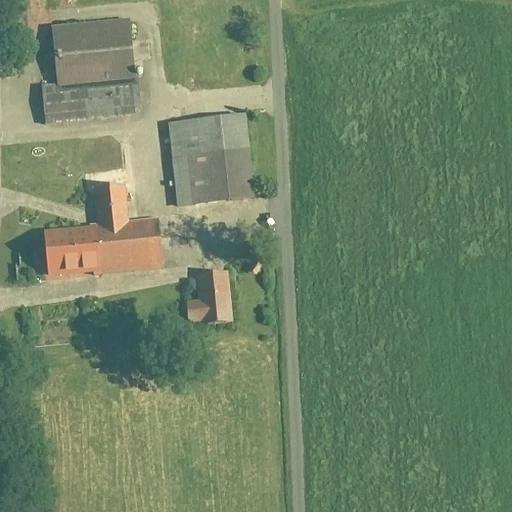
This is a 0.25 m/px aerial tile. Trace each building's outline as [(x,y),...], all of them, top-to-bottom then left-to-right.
[(52,27),(58,86),(135,78),(129,19),(52,27)] [(136,84),(58,93),(62,124),(139,114),(136,84)] [(246,113),(170,123),(180,205),(257,195),(246,113)] [(86,146),(97,226),(128,222),(117,142),(86,146)] [(97,226),(46,233),(53,283),(162,268),(155,219),(128,222),(97,226)] [(234,321),(228,271),(199,274),(202,300),(204,319),(205,324),(234,321)] [(204,319),(202,300),(188,301),(190,320),(204,319)]
